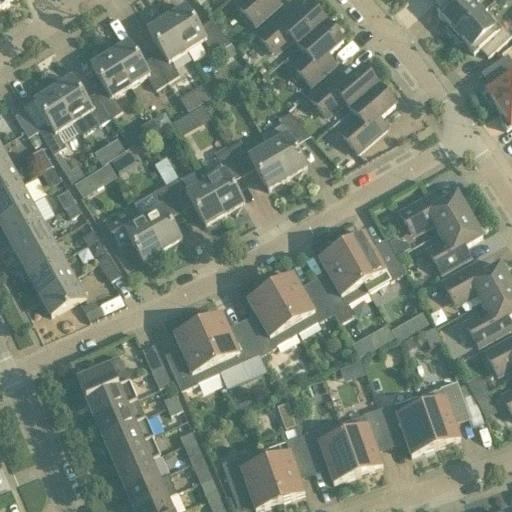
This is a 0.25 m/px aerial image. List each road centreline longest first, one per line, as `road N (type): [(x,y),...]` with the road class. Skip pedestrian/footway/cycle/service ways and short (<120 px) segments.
road 1 (residential): [(8,370),(239,266),(468,130)]
road 2 (residential): [(349,511),(511,454)]
road 3 (residential): [(468,130),(362,0)]
road 4 (residential): [(68,511),(8,370)]
